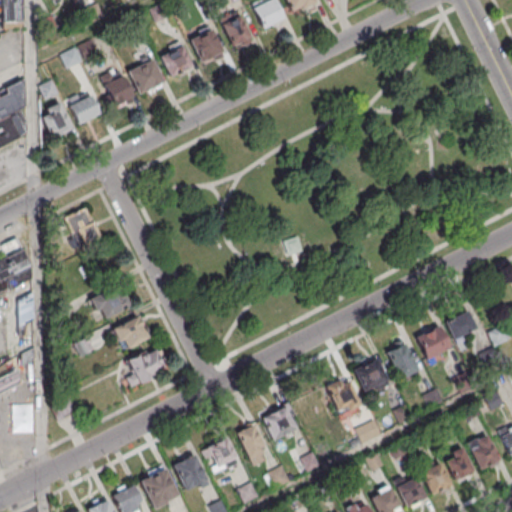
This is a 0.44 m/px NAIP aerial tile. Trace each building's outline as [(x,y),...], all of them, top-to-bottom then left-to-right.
[(261,30),(282,19),(272,0),(269,0),(266,2),(265,0),(256,0),(248,5),(261,30)] [(283,0),(311,0),(313,4),(291,15),(283,0)] [(217,19),(230,48),(249,39),(236,10),(217,19)] [(188,42),(210,31),(221,53),(199,64),(188,42)] [(158,58),(180,47),(191,69),(169,80),(158,58)] [(65,69),(79,62),(73,49),(59,56),(65,69)] [(130,74),(151,63),(163,85),(141,96),(130,74)] [(0,145),(26,136),(25,123),(22,114),(20,87),(19,84),(18,84),(0,90),(0,83),(3,83),(5,83),(19,77),(16,68),(0,74),(0,145)] [(109,108),(131,99),(122,76),(100,85),(109,108)] [(38,88),(44,100),(55,94),(49,82),(38,88)] [(98,117),(91,95),(66,103),(73,125),(98,117)] [(39,115),(51,139),(70,130),(59,106),(39,115)] [(63,219),(85,208),(100,240),(78,251),(77,248),(73,251),(68,241),(73,239),(63,219)] [(0,286),(32,274),(18,237),(0,244),(0,245),(5,258),(0,260),(0,286)] [(92,293),(93,316),(125,314),(124,291),(92,293)] [(31,299),(16,300),(17,323),(32,322),(31,299)] [(444,324),(467,313),(476,331),(453,342),(444,324)] [(119,352),(147,339),(138,317),(109,330),(119,352)] [(414,340),(437,328),(448,351),(426,362),(414,340)] [(385,356),(404,347),(417,373),(398,382),(385,356)] [(125,381),(160,378),(158,354),(122,358),(125,381)] [(352,373),(375,361),(386,384),(364,395),(352,373)] [(324,385),(335,415),(357,407),(345,377),(324,385)] [(423,397),(435,391),(441,404),(429,410),(423,397)] [(484,399),(497,393),(503,406),(490,412),(484,399)] [(460,409),(473,402),(480,415),(467,422),(460,409)] [(393,412),(405,406),(411,419),(399,425),(393,412)] [(261,421),(283,410),(295,432),(272,444),(261,421)] [(232,436),(251,468),(268,458),(249,426),(232,436)] [(511,427),(497,434),(507,456),(511,453),(511,427)] [(211,473),(237,461),(227,438),(200,450),(211,473)] [(469,453),(478,449),(475,443),(486,438),(499,463),(479,473),(469,453)] [(388,448),(400,442),(406,455),(395,461),(388,448)] [(444,464),(453,460),(450,454),(461,448),(474,474),(454,484),(444,464)] [(300,460),(312,455),(318,468),(306,473),(300,460)] [(365,461),(376,455),(383,468),(371,473),(365,461)] [(171,469),(193,458),(206,484),(184,494),(171,469)] [(419,475),(439,466),(450,488),(431,498),(419,475)] [(266,474),(281,467),(288,482),(274,489),(266,474)] [(152,511),(138,485),(163,472),(177,498),(152,511)] [(415,480),(407,484),(404,478),(392,484),(405,510),(425,500),(415,480)] [(237,491),(251,484),(258,497),(244,505),(237,491)] [(142,511),(130,485),(109,495),(116,511),(142,511)] [(375,511),(370,501),(389,491),(399,511),(375,511)] [(85,509),(85,511),(110,511),(106,501),(85,509)] [(210,511),(208,508),(220,502),(225,511),(210,511)] [(367,511),(366,502),(346,507),(346,511),(367,511)]
